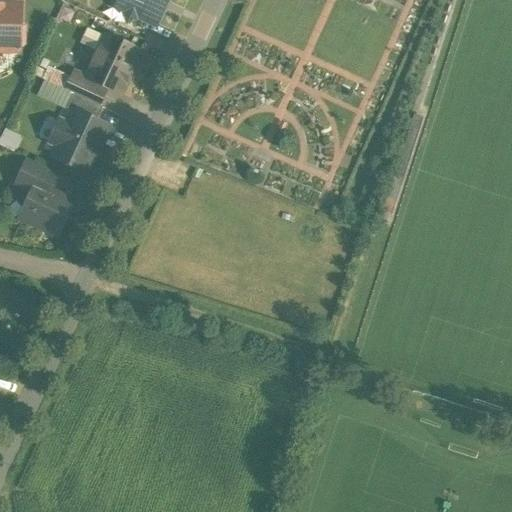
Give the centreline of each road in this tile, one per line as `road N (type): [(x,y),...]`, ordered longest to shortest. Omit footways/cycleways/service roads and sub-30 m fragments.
road 1 (residential): [(215,0),(151,163),(87,291)]
road 2 (residential): [(87,291),(0,475)]
